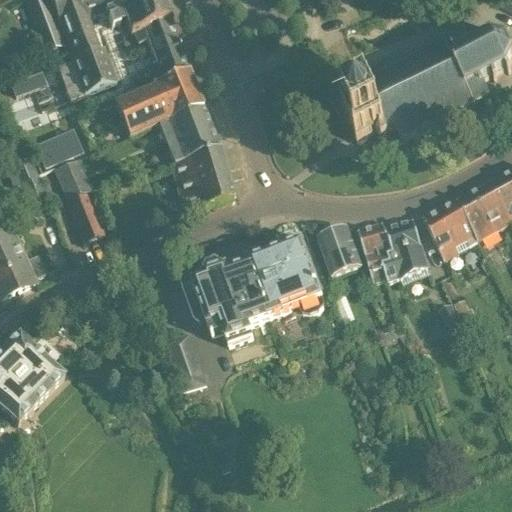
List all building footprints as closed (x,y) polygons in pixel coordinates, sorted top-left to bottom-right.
[(43,58),(65,50),(46,0),(31,0),(23,3),(43,58)] [(136,82),(149,77),(152,87),(187,73),(177,46),(159,0),(48,0),(60,31),(62,30),(74,64),(71,65),(83,99),(119,84),(125,102),(153,90),(152,89),(141,94),(136,82)] [(482,0),(511,15),(511,0),(482,0)] [(511,63),(511,52),(507,42),(492,39),(472,49),(467,39),(456,39),(371,82),(377,96),(371,100),(370,97),(360,102),(363,108),(344,117),(358,146),(377,137),(380,142),(390,137),(388,134),(394,130),(401,145),(461,115),(490,99),(483,84),(508,72),(511,63)] [(129,141),(158,128),(201,108),(187,73),(152,87),(153,89),(152,89),(153,90),(125,102),(114,107),(129,141)] [(174,168),(218,153),(201,108),(158,128),(174,168)] [(175,231),(188,227),(186,218),(234,205),(218,153),(174,168),(170,169),(185,218),(172,221),(175,231)] [(66,204),(89,196),(91,195),(78,163),(73,165),(62,169),(53,173),(66,204)] [(30,165),(7,174),(13,191),(23,187),(26,196),(28,195),(31,202),(27,209),(30,217),(37,221),(45,218),(48,210),(30,165)] [(511,228),(511,227),(511,175),(490,187),(511,228)] [(477,247),(511,228),(490,187),(457,206),(477,247)] [(82,248),(105,240),(106,239),(89,196),(66,205),(82,248)] [(477,247),(457,206),(423,224),(445,264),(460,256),(461,258),(472,252),(470,250),(477,247)] [(404,292),(431,280),(427,268),(422,253),(412,226),(385,235),(392,259),(388,260),(390,268),(382,270),(387,286),(388,289),(399,285),(400,286),(401,285),(404,292)] [(374,289),(387,286),(382,270),(390,268),(388,260),(392,259),(385,235),(383,229),(358,235),(374,289)] [(0,302),(36,287),(34,282),(43,277),(36,261),(27,266),(12,232),(0,236),(0,302)] [(332,283),(363,272),(348,232),(318,242),(332,283)] [(299,248),(297,242),(290,238),(281,241),(278,248),(280,255),(248,267),(249,270),(230,277),(228,271),(225,272),(223,267),(216,262),(206,265),(203,273),(205,279),(203,280),(205,285),(194,289),(214,343),(225,339),(230,351),(254,342),(250,331),(301,312),(304,319),(311,321),(319,318),(325,312),(322,305),(324,305),(303,247),(299,248)] [(342,329),(356,324),(353,318),(354,318),(348,302),(334,307),(340,324),(342,329)] [(459,325),(472,319),(465,304),(452,309),(459,325)] [(449,335),(460,330),(451,309),(440,314),(449,335)] [(387,345),(404,339),(401,330),(384,336),(387,345)] [(34,350),(19,335),(0,354),(0,413),(17,429),(64,380),(51,367),(58,359),(42,343),(34,350)] [(184,397),(207,389),(189,337),(166,345),(184,397)] [(486,361),(483,354),(474,358),(477,365),(486,361)] [(159,375),(149,379),(154,390),(163,386),(159,375)] [(0,470),(0,500),(17,494),(6,468),(0,470)]
